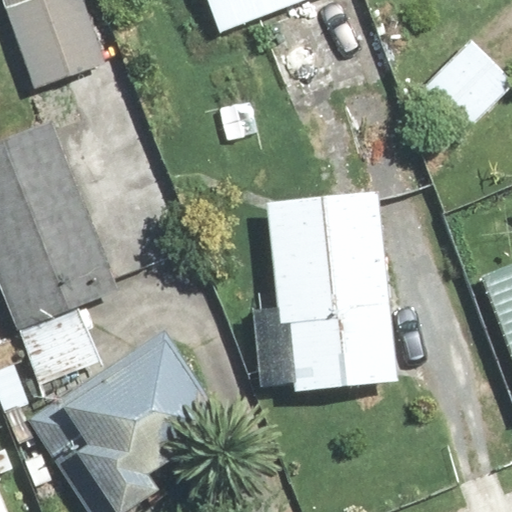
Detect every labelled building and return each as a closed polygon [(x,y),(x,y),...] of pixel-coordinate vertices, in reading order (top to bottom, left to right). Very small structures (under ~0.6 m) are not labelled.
[(46,0),(6,0),(40,97),(108,74),(83,0),(50,0),(47,1),(46,0)] [(215,0),(234,42),(328,0),(215,0)] [(511,111),(511,81),(477,47),(426,97),(476,147),(511,111)] [(125,300),(54,123),(0,144),(0,266),(29,338),(125,300)] [(285,310),(254,312),(259,398),(403,389),(391,193),(278,200),(285,310)] [(511,274),(474,290),(511,385),(511,274)] [(159,467),(227,425),(178,347),(76,411),(100,451),(90,458),(123,511),(167,511),(181,504),(159,467)] [(0,511),(20,511),(0,463),(0,511)]
